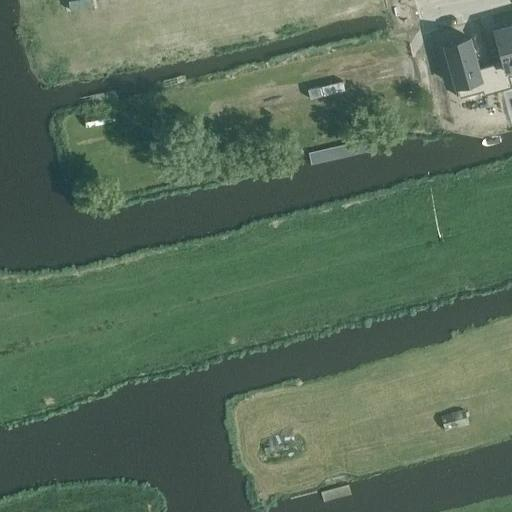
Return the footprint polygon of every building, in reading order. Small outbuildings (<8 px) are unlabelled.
[(511,24),(495,29),(503,60),(505,68),(511,65),(511,24)] [(467,36),(444,43),(455,84),(479,77),(476,67),(467,36)] [(503,60),(489,64),(496,89),(510,85),(505,68),(503,60)] [(489,64),(476,67),(479,77),(483,92),(496,89),(489,64)] [(465,411),(442,416),(445,430),(469,424),(465,411)] [(291,442),(263,449),(266,463),(294,456),(291,442)]
